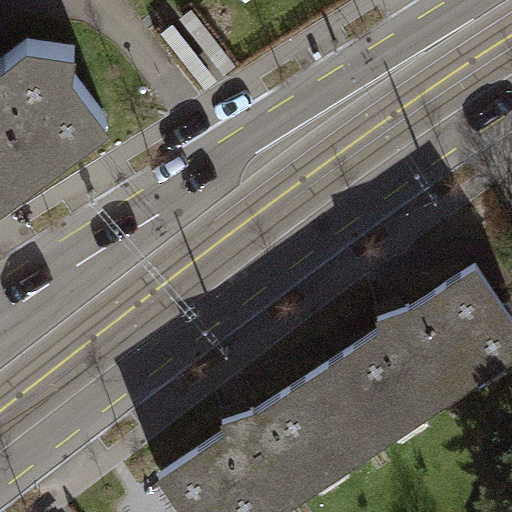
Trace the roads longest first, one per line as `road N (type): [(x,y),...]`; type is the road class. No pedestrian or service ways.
road 1 (tertiary): [(0,474),(357,201),(511,97)]
road 2 (tertiary): [(477,0),(226,154),(0,323)]
